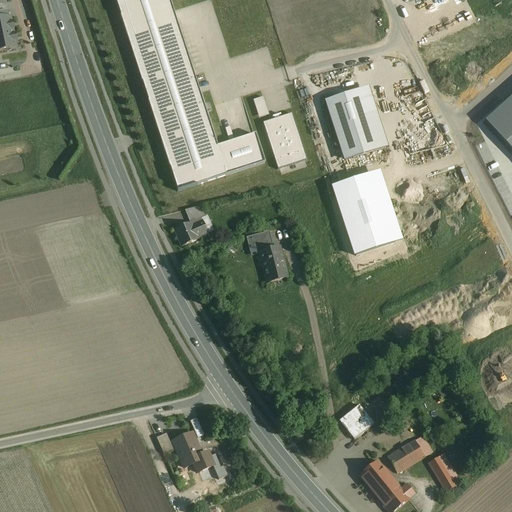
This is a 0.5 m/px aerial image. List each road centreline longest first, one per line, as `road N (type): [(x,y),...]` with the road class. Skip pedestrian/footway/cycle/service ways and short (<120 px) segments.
road 1 (primary): [(56,0),(125,193),(165,281),(230,389)]
road 2 (unclassified): [(230,389),(0,444)]
road 3 (primary): [(230,389),(328,511)]
road 4 (unclassified): [(451,128),(511,247)]
road 5 (unclassified): [(405,43),(286,73)]
